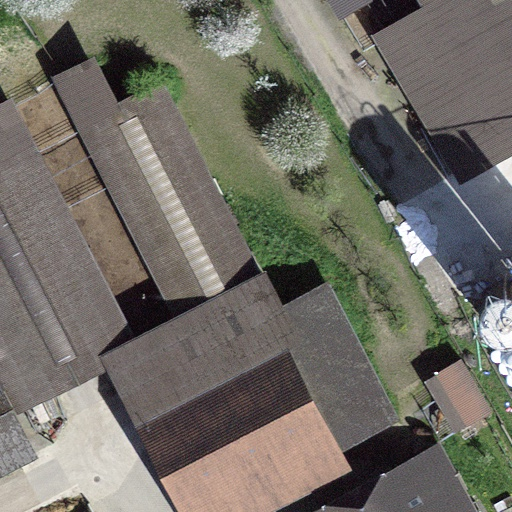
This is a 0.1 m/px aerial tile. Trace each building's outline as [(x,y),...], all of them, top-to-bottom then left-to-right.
[(330,0),(339,14),(362,0),(330,0)] [(511,0),(415,0),(370,27),(460,177),(511,146),(511,0)] [(182,319),(260,280),(156,75),(117,94),(94,49),(56,68),(182,319)] [(0,377),(14,404),(112,355),(134,343),(8,92),(0,95),(0,377)] [(260,280),(182,319),(134,343),(112,355),(190,511),(193,511),(383,417),(321,292),(283,311),(266,277),(260,280)] [(489,326),(504,331),(511,328),(511,281),(503,279),(488,284),(479,298),(479,314),(489,326)] [(454,429),(492,407),(461,354),(423,376),(454,429)] [(474,511),(447,458),(343,511),(474,511)]
